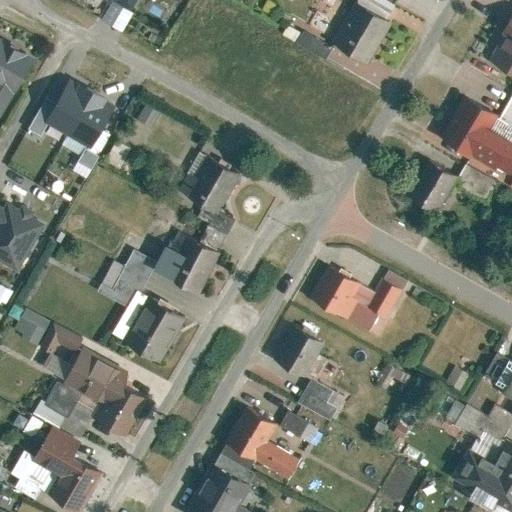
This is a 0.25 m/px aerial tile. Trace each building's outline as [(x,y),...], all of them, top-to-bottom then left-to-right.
[(106,0),(129,15),(138,0),(106,0)] [(358,0),(335,37),(372,61),(397,23),(362,0),(358,0)] [(511,14),(486,61),(511,75),(511,14)] [(37,54),(0,33),(0,112),(3,114),(37,54)] [(94,89),(71,75),(45,120),(68,133),(94,89)] [(116,101),(94,89),(68,133),(90,146),(116,101)] [(511,164),(511,119),(467,94),(444,133),(508,171),(511,164)] [(144,102),(137,116),(151,124),(158,109),(144,102)] [(105,157),(120,165),(130,146),(115,138),(105,157)] [(83,145),(75,158),(89,166),(96,153),(83,145)] [(190,168),(181,187),(221,207),(240,168),(210,153),(201,173),(190,168)] [(456,176),(430,159),(407,195),(433,212),(456,176)] [(0,215),(0,251),(19,262),(44,218),(10,198),(6,205),(0,215)] [(212,208),(199,235),(220,245),(233,218),(212,208)] [(220,248),(181,229),(175,241),(170,239),(157,264),(201,286),(220,248)] [(157,257),(135,246),(115,286),(137,297),(157,257)] [(384,271),(375,287),(328,261),(308,296),(378,335),(407,284),(384,271)] [(187,313),(150,292),(126,335),(162,356),(187,313)] [(50,317),(29,306),(17,327),(38,338),(50,317)] [(84,335),(55,319),(44,340),(55,346),(59,339),(77,348),(84,335)] [(323,341),(293,324),(273,358),(308,379),(295,401),(331,423),(340,407),(329,400),(335,390),(315,378),(326,359),(316,353),(323,341)] [(131,369),(85,344),(66,377),(112,402),(124,381),(131,369)] [(390,364),(383,380),(401,388),(408,373),(390,364)] [(456,366),(447,381),(456,386),(465,371),(456,366)] [(103,418),(127,431),(148,394),(124,381),(112,402),(103,418)] [(415,406),(444,416),(452,393),(423,383),(415,406)] [(443,416),(477,436),(482,427),(500,437),(511,417),(511,411),(494,401),(486,414),(455,396),(443,416)] [(278,421),(246,403),(224,441),(289,478),(301,459),(267,440),(278,421)] [(294,446),(307,450),(317,421),(284,410),(279,424),(299,431),(294,446)] [(29,412),(21,430),(38,437),(46,419),(29,412)] [(279,423),(272,433),(291,445),(297,435),(279,423)] [(111,457),(54,425),(37,456),(66,472),(54,492),(82,507),(111,457)] [(451,477),(511,511),(511,440),(507,438),(495,459),(469,444),(451,477)] [(213,460),(184,511),(186,511),(255,511),(240,503),(252,483),(213,460)]
